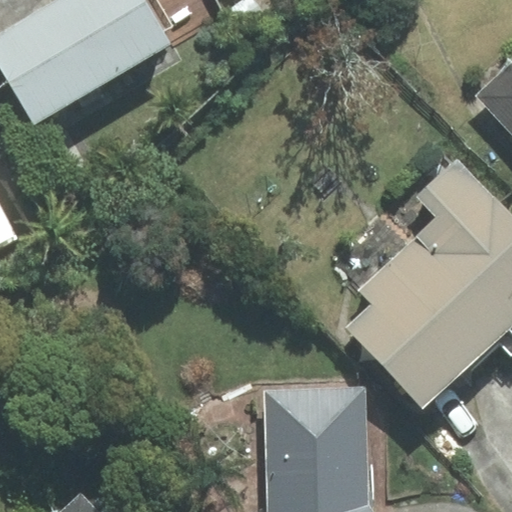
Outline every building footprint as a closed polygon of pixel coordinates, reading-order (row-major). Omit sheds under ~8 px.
[(57,0),(0,36),(0,81),(34,136),(171,50),(139,0),(57,0)] [(511,65),(474,101),(511,142),(511,65)] [(422,421),(506,339),(511,345),(511,226),(446,159),(406,198),(433,226),(330,327),(422,421)] [(0,254),(20,243),(0,206),(0,254)] [(372,511),(368,395),(266,389),(266,511),(372,511)] [(98,511),(84,496),(65,511),(98,511)]
